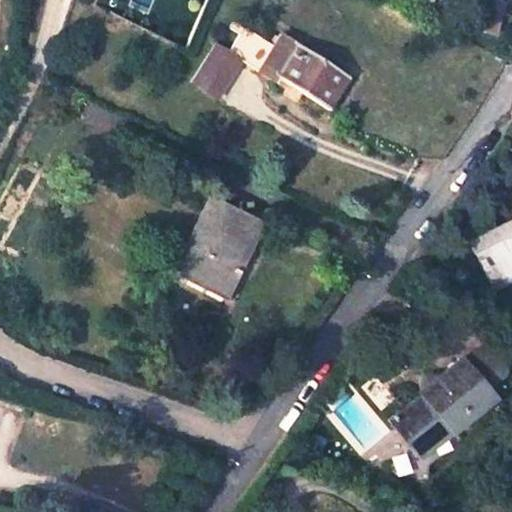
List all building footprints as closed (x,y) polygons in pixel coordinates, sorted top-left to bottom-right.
[(490,26),(499,0),(475,0),(469,20),(490,26)] [(324,102),(345,71),(275,26),(251,66),(270,79),(273,73),(324,102)] [(209,91),(232,55),(207,40),(184,77),(209,91)] [(51,81),(41,101),(57,110),(68,91),(51,81)] [(213,197),(169,271),(219,300),(236,272),(231,268),(257,224),(213,197)] [(511,269),(511,220),(465,244),(482,284),(511,269)] [(484,343),(460,362),(389,418),(415,453),(446,427),(450,432),(489,401),(483,393),(503,378),(499,355),(494,355),(484,343)]
